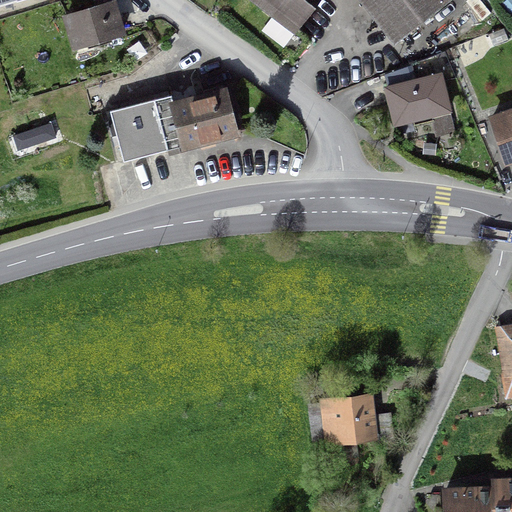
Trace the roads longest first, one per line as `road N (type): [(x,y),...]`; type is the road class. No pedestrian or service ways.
road 1 (primary): [(0,269),(212,215),(344,203)]
road 2 (residential): [(390,511),(511,241)]
road 3 (residential): [(167,0),(320,118),(338,144),(344,203)]
road 4 (primary): [(344,203),(441,208),(511,223)]
